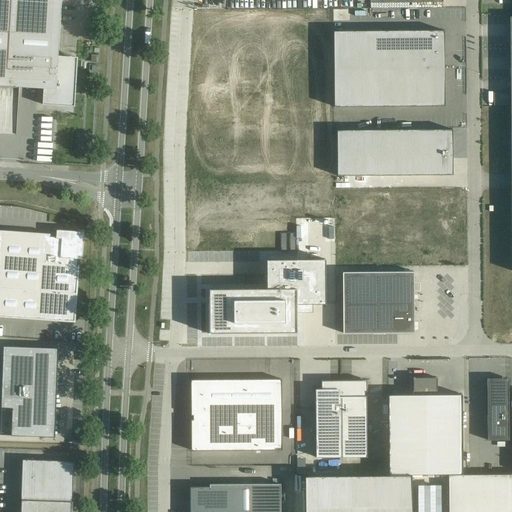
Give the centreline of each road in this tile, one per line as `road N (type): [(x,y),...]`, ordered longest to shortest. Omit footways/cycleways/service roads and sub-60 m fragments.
road 1 (unclassified): [(474,0),(477,352)]
road 2 (unclassified): [(128,352),(477,352)]
road 3 (tertiary): [(130,0),(119,176)]
road 4 (tertiary): [(138,175),(150,0)]
road 5 (tertiary): [(112,351),(106,511)]
road 6 (tertiary): [(123,511),(128,352)]
road 7 (tertiary): [(118,202),(112,351)]
road 8 (tertiary): [(128,352),(136,204)]
